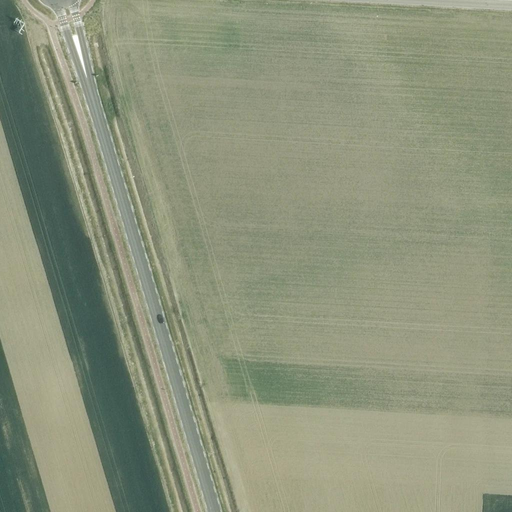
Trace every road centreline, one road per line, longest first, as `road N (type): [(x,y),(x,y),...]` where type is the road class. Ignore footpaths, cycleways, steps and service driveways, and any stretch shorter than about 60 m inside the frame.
road 1 (tertiary): [(86,78),(213,511)]
road 2 (residential): [(382,0),(511,6)]
